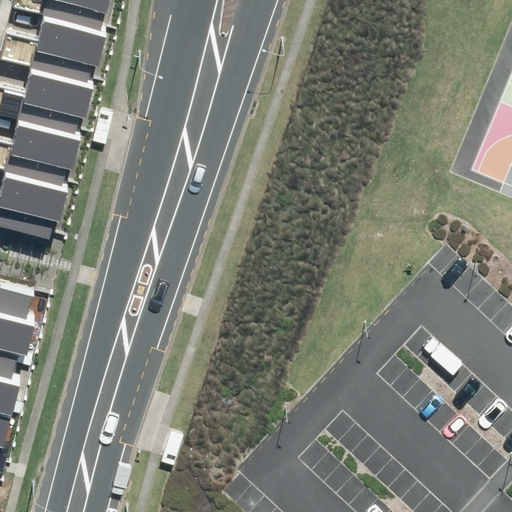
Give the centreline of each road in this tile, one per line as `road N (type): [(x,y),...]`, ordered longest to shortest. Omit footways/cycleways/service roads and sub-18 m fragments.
road 1 (secondary): [(87,511),(176,149)]
road 2 (secondary): [(262,0),(176,149)]
road 3 (secondary): [(176,149),(184,0)]
